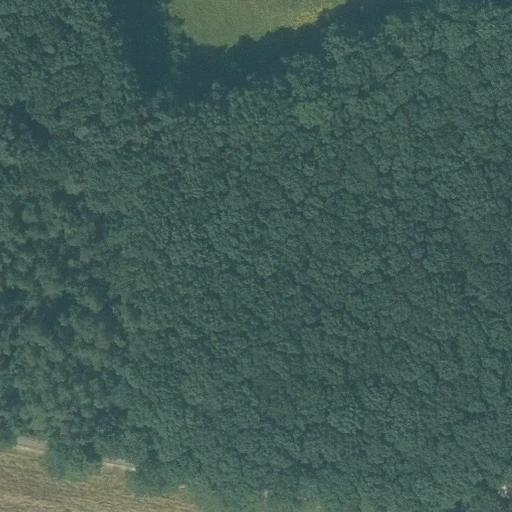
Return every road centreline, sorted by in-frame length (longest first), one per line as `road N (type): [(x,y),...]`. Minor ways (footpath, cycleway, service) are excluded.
road 1 (track): [(454,0),(0,178)]
road 2 (track): [(0,449),(334,511)]
